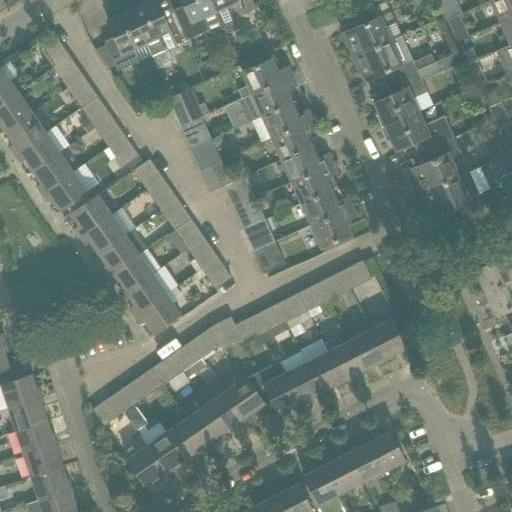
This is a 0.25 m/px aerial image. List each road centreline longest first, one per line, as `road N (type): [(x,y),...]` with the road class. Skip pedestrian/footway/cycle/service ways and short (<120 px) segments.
road 1 (residential): [(251,284),(274,289),(300,278),(388,226),(390,208),(296,0)]
road 2 (residential): [(142,511),(396,381),(420,395),(457,445)]
road 3 (residential): [(251,284),(54,0)]
road 4 (residential): [(110,511),(75,409),(81,394),(251,284)]
